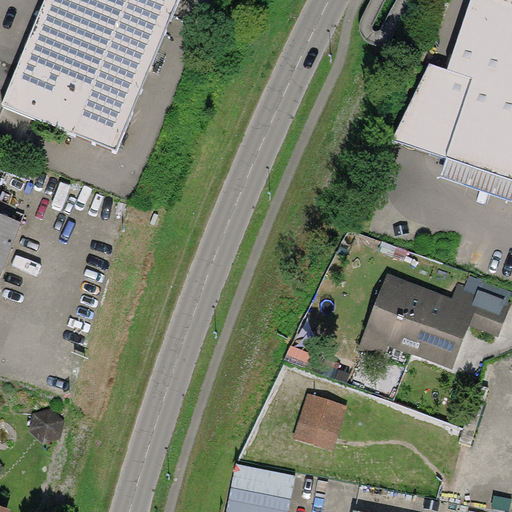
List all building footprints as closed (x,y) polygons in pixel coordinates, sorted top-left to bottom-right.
[(184,0),(47,0),(2,109),(120,157),(184,0)] [(511,5),(496,0),(470,0),(448,76),(471,84),(445,162),(511,186),(511,5)] [(428,68),(392,143),(445,162),(471,84),(448,76),(428,68)] [(0,281),(23,227),(0,217),(0,281)] [(466,289),(457,311),(500,327),(508,305),(466,289)] [(469,321),(387,290),(371,332),(412,348),(453,364),(469,321)] [(412,348),(371,332),(363,352),(407,367),(412,348)] [(347,408),(310,396),(300,426),(338,437),(347,408)]
